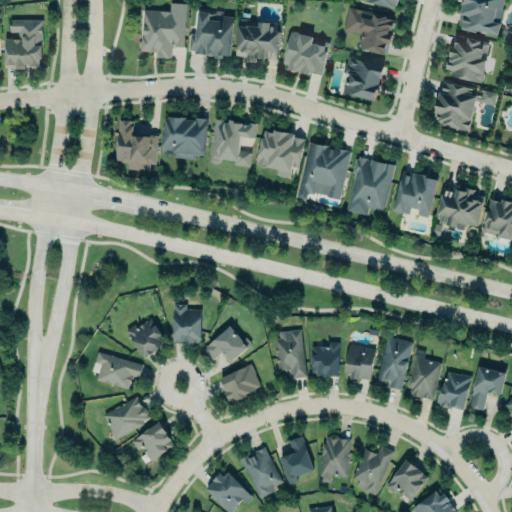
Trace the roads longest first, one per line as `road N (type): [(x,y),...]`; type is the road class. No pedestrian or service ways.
road 1 (residential): [(511,169),(242,89),(193,84),(0,100)]
road 2 (secondary): [(0,214),(171,244),(511,326)]
road 3 (secondary): [(511,288),(53,182),(0,178)]
road 4 (residential): [(33,431),(75,225),(94,0)]
road 5 (residential): [(68,0),(66,95),(37,273),(33,431)]
road 6 (residential): [(217,437),(301,406),(378,412),(447,450),(490,511)]
road 7 (residential): [(153,509),(96,489),(0,489)]
road 8 (residential): [(434,0),(400,137)]
